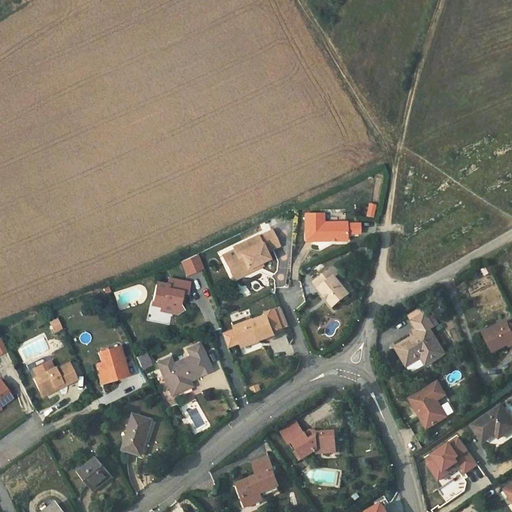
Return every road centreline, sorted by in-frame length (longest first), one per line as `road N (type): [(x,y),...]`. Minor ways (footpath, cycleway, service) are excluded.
road 1 (residential): [(511,185),(393,171),(378,292)]
road 2 (residential): [(138,511),(313,378)]
road 3 (track): [(293,0),(381,133),(393,171)]
road 4 (track): [(438,0),(393,171)]
road 5 (residential): [(378,292),(412,289),(511,236)]
road 6 (residential): [(413,511),(368,379)]
road 7 (unknown): [(258,416),(232,383),(201,302)]
